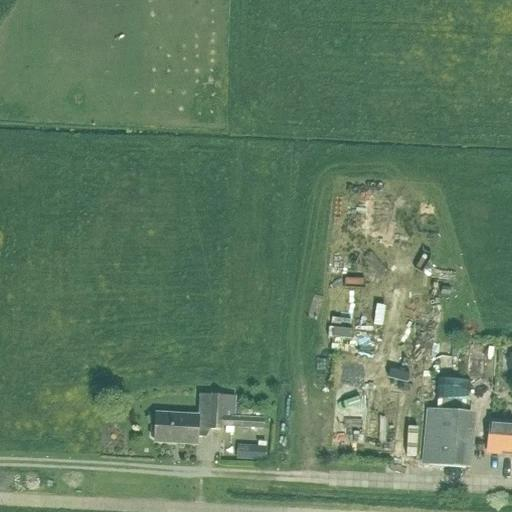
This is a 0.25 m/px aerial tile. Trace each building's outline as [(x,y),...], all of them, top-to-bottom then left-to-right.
[(221,345),(220,362),(244,364),(243,375),(258,376),(259,365),(268,365),(269,348),(221,345)] [(263,420),(235,419),(236,397),(198,395),(197,417),(156,415),(155,425),(151,427),(150,438),(154,440),(154,442),(196,445),(197,437),(205,438),(209,430),(221,430),(221,427),(263,429),(263,420)] [(422,465),(464,468),(469,413),(427,409),(422,465)] [(511,422),(490,420),(487,453),(489,453),(489,452),(499,453),(498,454),(511,454),(511,422)] [(266,447),(249,447),(248,461),(265,462),(266,447)]
